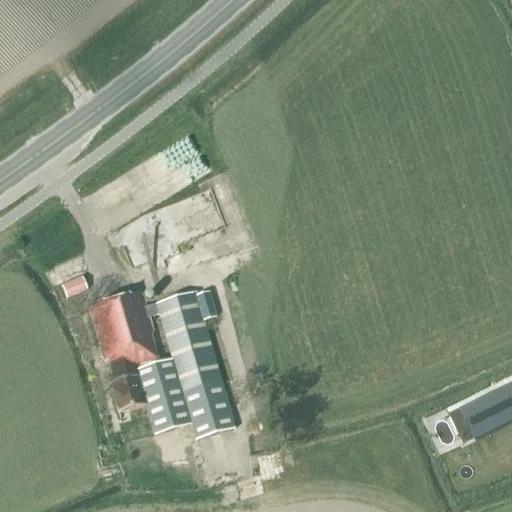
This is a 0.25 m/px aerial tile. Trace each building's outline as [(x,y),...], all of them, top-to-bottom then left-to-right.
[(168,276),(184,270),(179,255),(162,262),(168,276)] [(65,299),(86,292),(80,279),(60,288),(65,299)] [(191,425),(197,441),(235,430),(205,322),(218,318),(211,293),(198,297),(197,293),(144,308),(140,294),(87,309),(98,349),(97,349),(97,350),(96,350),(99,361),(105,359),(112,383),(108,384),(117,413),(143,406),(138,392),(139,391),(154,435),(191,425)] [(506,419),(493,394),(448,416),(461,441),(506,419)] [(445,448),(458,441),(445,413),(431,419),(445,448)]
